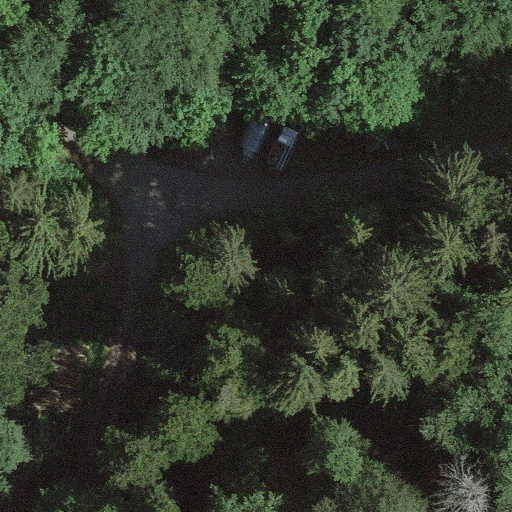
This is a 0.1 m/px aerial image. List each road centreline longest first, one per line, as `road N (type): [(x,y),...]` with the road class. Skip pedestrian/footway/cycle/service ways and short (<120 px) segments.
road 1 (unclassified): [(0,51),(106,158),(166,189),(212,197),(292,191),(511,151)]
road 2 (track): [(80,511),(166,189)]
